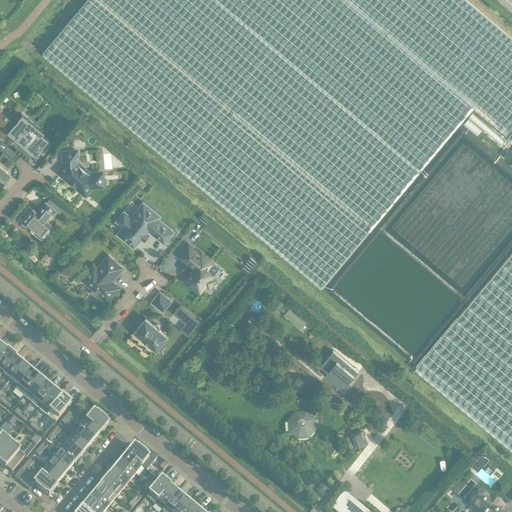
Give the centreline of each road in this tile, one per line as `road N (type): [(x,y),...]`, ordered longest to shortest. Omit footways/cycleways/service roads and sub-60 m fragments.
road 1 (secondary): [(273,511),(85,355)]
road 2 (residential): [(129,421),(0,313)]
road 3 (residential): [(238,511),(129,421)]
